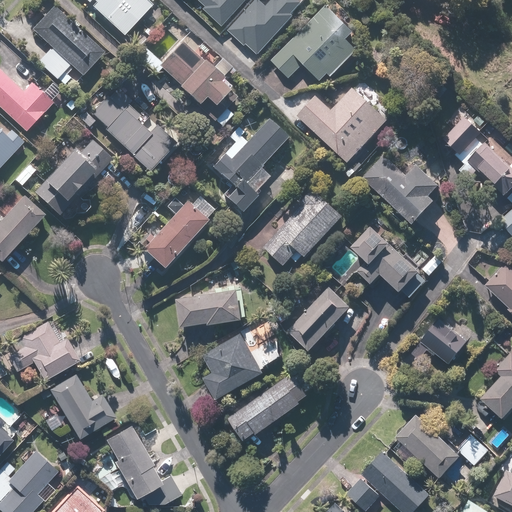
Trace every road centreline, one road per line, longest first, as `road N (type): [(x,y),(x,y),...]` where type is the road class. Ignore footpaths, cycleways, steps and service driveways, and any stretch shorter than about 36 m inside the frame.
road 1 (residential): [(227,511),(100,276)]
road 2 (residential): [(259,511),(360,392)]
